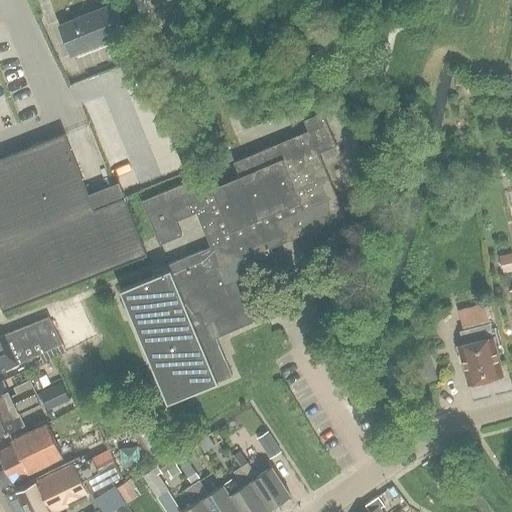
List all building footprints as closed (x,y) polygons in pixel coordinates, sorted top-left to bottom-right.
[(116,7),(61,30),(73,60),(128,37),(116,7)] [(346,212),(319,149),(337,142),(323,108),(304,117),(309,128),(235,159),(241,173),(214,185),(208,170),(143,196),(161,240),(184,230),(178,216),(198,207),(212,242),(170,260),(172,265),(169,266),(122,286),(169,400),(217,380),(234,373),(219,334),(261,316),(245,276),(281,261),(274,244),(346,212)] [(0,297),(5,310),(145,256),(124,199),(93,211),(64,135),(0,159),(0,297)] [(511,254),(500,258),(504,275),(511,272),(511,254)] [(485,304),(459,311),(463,327),(489,321),(489,319),(493,318),(490,306),(486,307),(485,304)] [(67,352),(63,345),(64,344),(51,315),(0,336),(0,371),(17,364),(19,365),(27,361),(31,369),(67,352)] [(503,375),(490,325),(462,333),(465,344),(459,346),(461,352),(459,356),(461,363),(463,365),(468,384),(471,383),(475,386),(482,384),(483,380),(503,375)] [(45,376),(33,382),(37,392),(50,385),(46,378),(45,376)] [(0,409),(36,392),(30,381),(14,388),(17,394),(10,397),(3,381),(0,382),(0,409)] [(62,384),(39,394),(48,411),(70,400),(62,384)] [(0,409),(0,436),(23,425),(16,409),(23,406),(26,411),(41,404),(36,392),(0,409)] [(157,459),(175,450),(153,414),(135,424),(157,459)] [(12,445),(0,450),(0,456),(11,481),(62,456),(47,423),(10,441),(12,445)] [(267,433),(257,439),(271,459),(280,453),(267,433)] [(208,436),(198,443),(205,452),(215,446),(208,436)] [(54,511),(123,478),(114,461),(109,451),(92,459),(75,468),(72,463),(54,472),(55,473),(37,482),(36,481),(17,490),(17,491),(6,497),(14,511),(54,511)] [(163,475),(177,466),(171,457),(157,466),(163,475)] [(269,510),(291,496),(271,467),(257,477),(248,463),(241,468),(269,510)] [(158,468),(157,466),(156,465),(139,474),(142,479),(144,478),(158,498),(169,491),(155,471),(158,468)] [(266,511),(269,510),(241,468),(234,472),(243,486),(229,495),(239,511),(266,511)] [(209,511),(239,511),(229,495),(213,471),(192,485),(209,511)] [(138,497),(133,490),(128,482),(117,489),(127,504),(138,497)] [(209,511),(192,485),(185,490),(194,504),(181,511),(209,511)] [(95,496),(103,510),(114,503),(106,490),(95,496)] [(386,511),(384,508),(387,506),(381,497),(367,506),(371,511),(386,511)]
